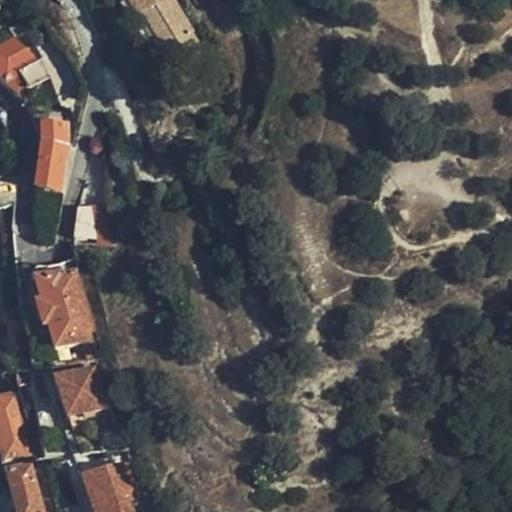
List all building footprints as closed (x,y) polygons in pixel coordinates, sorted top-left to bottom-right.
[(124,0),(134,18),(151,11),(155,17),(143,24),(153,47),(148,50),(167,86),(187,76),(183,66),(196,60),(190,45),(192,43),(170,0),(124,0)] [(151,11),(134,18),(138,26),(143,24),(155,17),(151,11)] [(42,32),(31,39),(40,52),(51,45),(42,32)] [(14,43),(0,52),(0,82),(19,100),(30,92),(49,80),(39,67),(14,43)] [(37,194),(64,201),(70,155),(68,133),(38,132),(39,177),(37,194)] [(111,208),(80,208),(80,243),(111,243),(111,208)] [(75,281),(72,268),(48,277),(39,276),(42,290),(38,291),(57,357),(84,351),(89,367),(100,366),(77,281),(75,281)] [(108,414),(95,375),(69,382),(66,374),(56,378),(70,425),(108,414)] [(35,458),(18,401),(0,406),(0,441),(8,466),(35,458)] [(132,511),(141,509),(130,471),(86,485),(94,511),(132,511)] [(42,511),(33,476),(8,481),(15,511),(42,511)]
